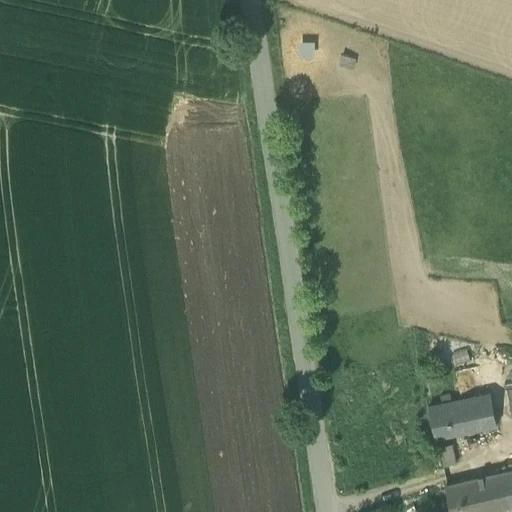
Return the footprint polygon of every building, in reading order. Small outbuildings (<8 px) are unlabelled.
[(294,39),(294,56),(310,55),(309,39),(294,39)] [(489,392),(427,406),(434,438),(496,424),(489,392)] [(451,444),(436,447),(440,466),(455,462),(451,444)] [(511,468),(472,478),(479,511),(486,511),(487,511),(503,511),(502,509),(511,506),(511,468)] [(479,511),(472,478),(445,485),(450,511),(479,511)]
